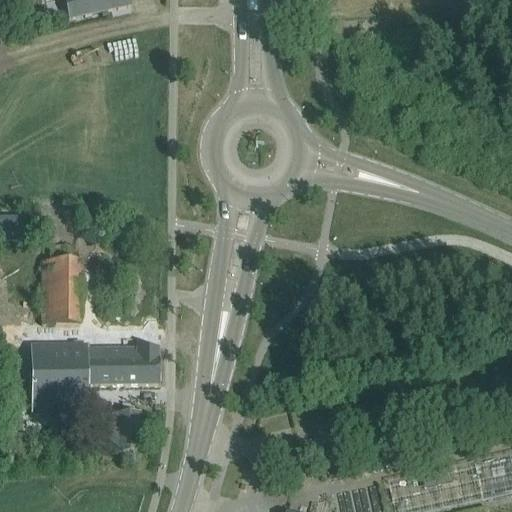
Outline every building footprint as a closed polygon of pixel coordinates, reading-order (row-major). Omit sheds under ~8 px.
[(129,8),(127,0),(63,0),(68,21),(129,8)] [(107,217),(87,218),(83,219),(85,239),(109,237),(107,217)] [(78,264),(58,264),(41,264),(42,328),(79,328),(78,264)] [(89,347),(31,348),(32,415),(88,414),(87,389),(156,388),(160,388),(159,362),(158,362),(158,350),(136,350),(136,351),(110,351),(107,351),(107,358),(89,358),(89,347)] [(140,414),(120,415),(100,415),(101,455),(141,454),(140,414)] [(511,457),(474,466),(483,504),(511,497),(511,457)] [(474,466),(389,485),(394,511),(446,511),(483,504),(474,466)]
